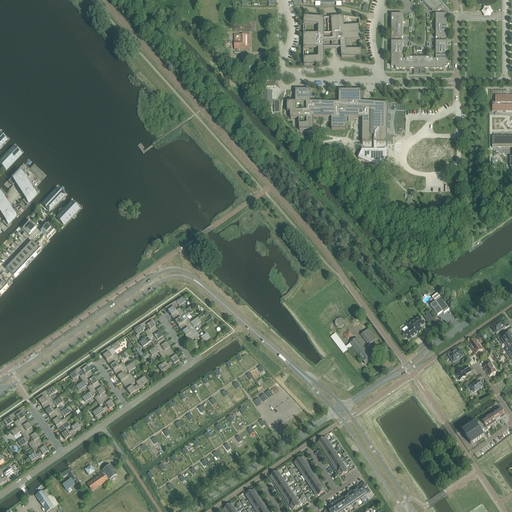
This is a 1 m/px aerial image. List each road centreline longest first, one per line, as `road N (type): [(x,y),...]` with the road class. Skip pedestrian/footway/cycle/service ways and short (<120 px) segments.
road 1 (secondary): [(206,289),(179,269),(160,272),(0,383)]
road 2 (secondary): [(0,393),(160,282),(179,277),(206,289)]
road 3 (residential): [(188,511),(309,431)]
road 4 (residential): [(127,409),(192,364),(162,319)]
road 5 (secondary): [(414,511),(344,406)]
road 6 (secondary): [(298,371),(206,289)]
road 7 (secondary): [(336,412),(405,511)]
